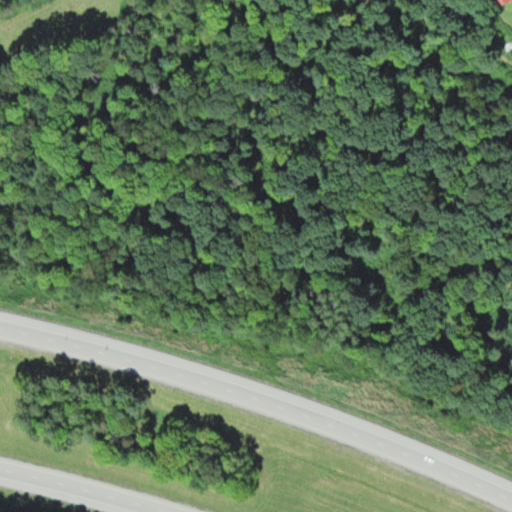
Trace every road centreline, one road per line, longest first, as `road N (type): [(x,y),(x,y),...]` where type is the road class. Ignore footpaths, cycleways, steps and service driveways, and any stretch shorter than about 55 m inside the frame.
road 1 (motorway): [(511,502),(254,402),(0,331)]
road 2 (motorway): [(0,472),(151,511)]
